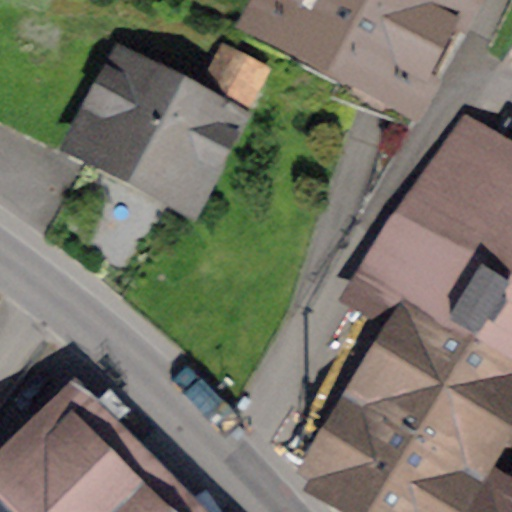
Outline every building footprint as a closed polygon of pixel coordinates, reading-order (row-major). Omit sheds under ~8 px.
[(455,0),(345,0),(345,2),(341,0),(280,0),(271,18),(407,91),(455,0)] [(511,360),(511,38),(371,273),(422,305),(511,360)] [(75,139),(193,202),(263,71),(212,44),(190,89),(121,53),(75,139)] [(454,511),(476,478),(488,485),(511,445),(511,360),(422,305),(317,477),(337,490),(335,493),(365,511),(454,511)] [(0,511),(165,511),(74,420),(0,494),(0,511)] [(511,511),(511,445),(488,485),(470,511),(511,511)]
